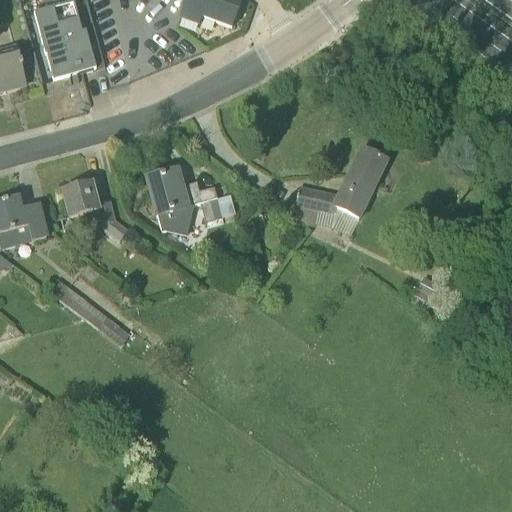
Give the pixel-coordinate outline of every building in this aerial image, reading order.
[(186,0),(179,19),(198,26),(200,19),(230,30),(240,3),(231,0),(186,0)] [(52,82),(69,78),(67,71),(92,64),(84,35),(81,36),(77,22),(38,32),(44,56),(46,56),(52,82)] [(0,96),(1,96),(0,93),(0,92),(24,86),(14,49),(0,52),(0,96)] [(335,213),(358,224),(386,164),(360,152),(350,175),(349,174),(337,200),(298,191),(294,210),(334,219),(335,213)] [(177,231),(174,217),(189,213),(188,210),(200,206),(204,226),(234,217),(229,198),(216,202),(213,191),(198,195),(195,186),(175,192),(170,177),(146,183),(157,222),(161,236),(177,231)] [(61,194),(68,222),(82,219),(84,225),(99,221),(102,233),(119,245),(127,233),(114,224),(110,204),(96,208),(91,186),(61,194)] [(0,205),(0,253),(30,244),(31,245),(46,241),(38,211),(20,215),(16,201),(0,205)] [(0,271),(11,269),(0,259),(0,271)] [(130,333),(54,281),(46,293),(121,346),(130,333)]
